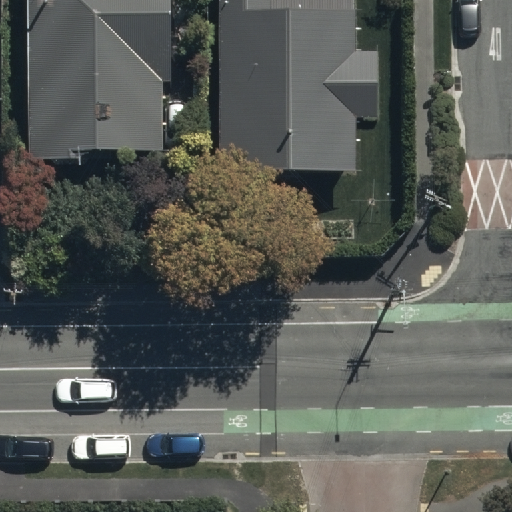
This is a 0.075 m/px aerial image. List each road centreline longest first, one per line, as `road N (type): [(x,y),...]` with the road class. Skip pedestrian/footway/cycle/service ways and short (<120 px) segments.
road 1 (tertiary): [(0,377),(362,374)]
road 2 (residential): [(511,302),(508,0)]
road 3 (tertiary): [(362,374),(511,373)]
road 4 (unclassified): [(363,511),(362,374)]
